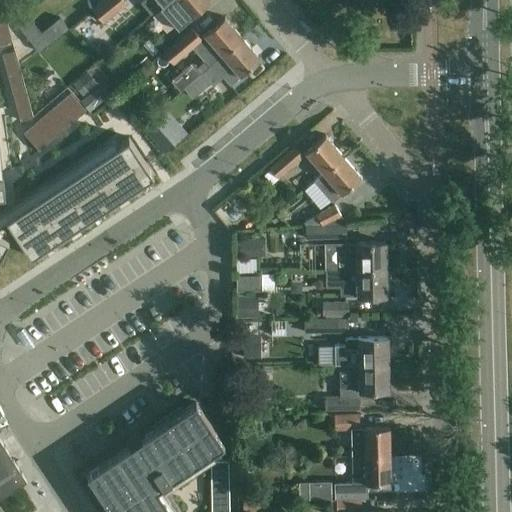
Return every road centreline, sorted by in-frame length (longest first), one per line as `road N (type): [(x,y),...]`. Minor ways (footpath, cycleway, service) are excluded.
road 1 (secondary): [(485,74),(497,511)]
road 2 (residential): [(0,311),(184,193),(304,91),(329,81)]
road 3 (residential): [(433,196),(443,511)]
road 4 (residential): [(329,81),(485,74)]
road 5 (residential): [(433,196),(329,81)]
road 6 (residential): [(68,511),(0,399)]
